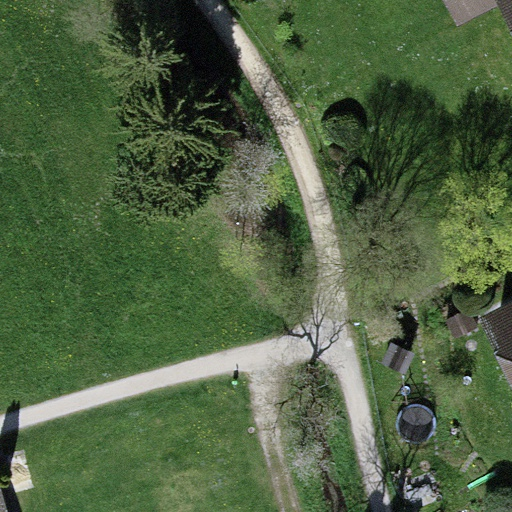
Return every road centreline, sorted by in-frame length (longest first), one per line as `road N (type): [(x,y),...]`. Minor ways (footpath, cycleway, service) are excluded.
road 1 (track): [(330,322),(323,222),(296,149),(204,0)]
road 2 (track): [(386,511),(330,322)]
road 3 (track): [(298,511),(285,467),(280,343)]
